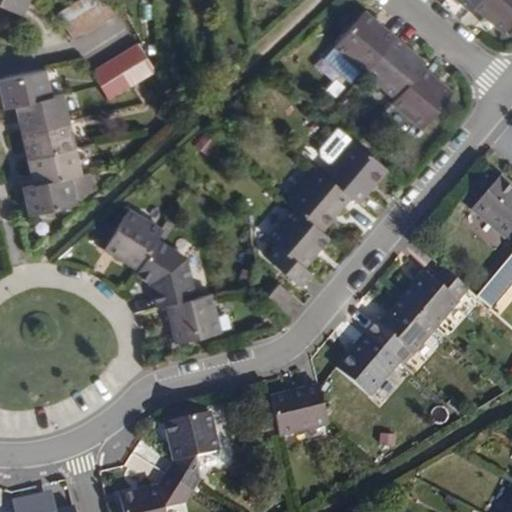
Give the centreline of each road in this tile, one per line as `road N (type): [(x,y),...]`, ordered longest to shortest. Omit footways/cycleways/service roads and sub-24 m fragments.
road 1 (residential): [(481,120),(284,351),(158,385),(71,442)]
road 2 (residential): [(0,71),(76,54),(126,25)]
road 3 (residential): [(406,0),(509,88)]
